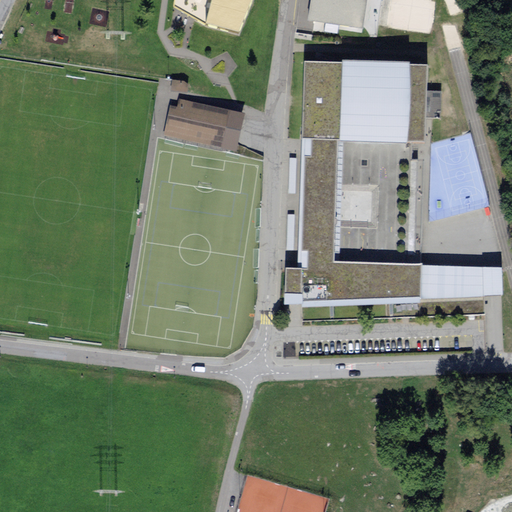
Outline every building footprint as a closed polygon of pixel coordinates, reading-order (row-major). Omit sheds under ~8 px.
[(176,0),(175,11),(206,26),(239,34),(254,1),(253,0),(176,0)] [(312,0),(310,20),(357,28),(362,0),(312,0)] [(449,266),(420,265),(424,161),(412,160),(413,143),(425,143),(427,67),(305,62),(304,139),(311,139),(311,148),(311,157),(303,157),(301,252),(308,253),(308,261),(307,269),(286,269),(285,304),(385,300),(503,295),(501,268),(449,266)] [(173,89),(187,91),(188,83),(174,82),(173,89)] [(243,116),(180,102),(179,110),(172,108),(169,123),(166,135),(235,151),(243,116)]
